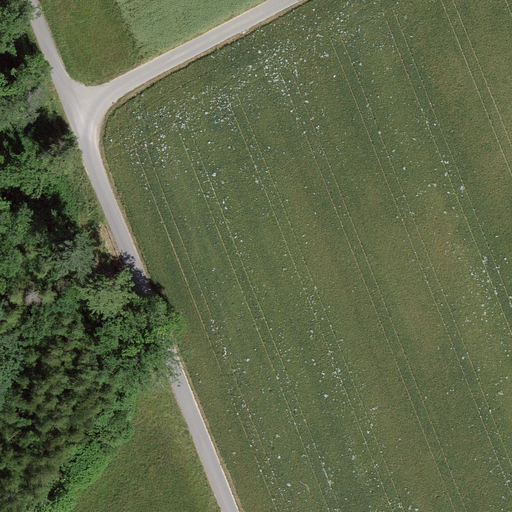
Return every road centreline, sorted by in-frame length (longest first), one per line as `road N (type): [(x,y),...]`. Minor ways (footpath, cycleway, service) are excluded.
road 1 (track): [(79,111),(227,511)]
road 2 (track): [(289,0),(79,111)]
road 3 (track): [(79,111),(24,0)]
